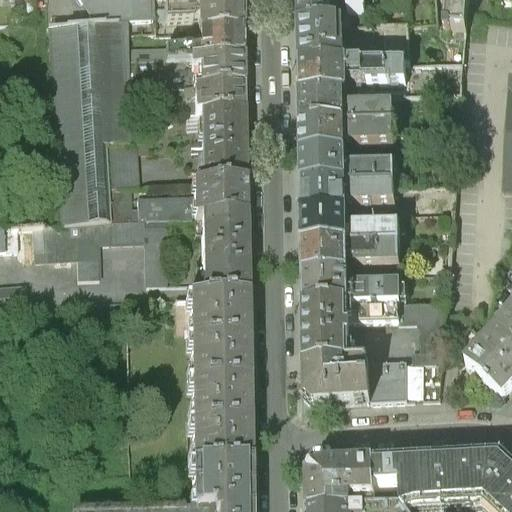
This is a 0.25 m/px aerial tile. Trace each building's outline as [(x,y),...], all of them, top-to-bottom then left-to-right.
[(35,0),(20,0),(0,1),(0,30),(8,30),(7,19),(36,17),(35,0)] [(181,0),(182,11),(243,11),(243,4),(242,0),(181,0)] [(301,0),(302,15),(302,33),(342,33),(350,33),(349,19),(348,0),(301,0)] [(348,0),(349,19),(367,19),(366,9),(365,0),(348,0)] [(388,0),(388,14),(408,13),(407,0),(388,0)] [(469,0),(450,0),(450,29),(444,36),(449,41),(455,37),(468,37),(469,18),(469,0)] [(367,19),(349,19),(350,33),(380,33),(378,10),(366,9),(367,19)] [(243,14),(243,11),(182,11),(162,11),(162,25),(198,24),(199,38),(200,38),(243,37),(243,14)] [(89,27),(49,29),(60,231),(98,230),(114,229),(109,147),(131,148),(130,94),(130,65),(129,52),(129,25),(89,27)] [(303,72),(342,72),(342,33),(302,33),(302,61),(303,72)] [(243,59),(243,37),(200,38),(200,51),(129,52),(130,65),(168,65),(190,65),(243,64),(243,59)] [(243,64),(190,65),(190,77),(201,77),(201,94),(244,93),(243,86),(243,64)] [(168,65),(130,65),(130,94),(167,94),(168,65)] [(303,86),(303,103),(344,103),(347,103),(347,90),(361,90),(407,90),(407,71),(342,72),(303,72),(303,86)] [(511,73),(509,74),(502,190),(511,190),(511,73)] [(347,90),(347,103),(362,102),(361,90),(347,90)] [(201,94),(167,94),(167,107),(187,107),(187,119),(202,119),(244,118),(244,98),(244,93),(201,94)] [(304,129),(304,134),(396,133),(395,114),(344,113),(344,103),(303,103),(304,129)] [(245,154),(244,118),(202,119),(203,191),(245,191),(245,154)] [(305,159),(305,163),(346,163),(347,150),(396,149),(396,133),(304,134),(305,159)] [(136,148),(131,148),(109,147),(114,229),(129,229),(129,216),(130,216),(130,191),(137,191),(136,148)] [(305,188),(305,192),(398,192),(397,173),(373,173),(371,176),(346,176),(346,163),(305,163),(305,188)] [(245,191),(203,191),(195,191),(195,204),(139,204),(138,215),(130,216),(129,216),(129,229),(166,228),(202,227),(246,225),(245,197),(245,191)] [(305,197),(306,223),(347,223),(347,212),(398,211),(398,192),(305,192),(305,197)] [(306,245),(307,253),(400,252),(399,234),(354,235),(354,241),(348,241),(347,223),(306,223),(306,245)] [(246,265),(246,225),(202,227),(204,305),(247,305),(246,265)] [(60,231),(0,234),(0,258),(15,257),(23,267),(74,264),(77,286),(99,284),(98,249),(143,248),(145,291),(167,291),(166,228),(129,229),(114,229),(98,230),(60,231)] [(307,258),(307,284),(352,283),(352,272),(400,271),(400,252),(307,253),(307,258)] [(308,309),(308,313),(401,310),(401,294),(352,294),(352,283),(307,284),(308,309)] [(0,291),(0,314),(25,313),(24,290),(0,291)] [(190,306),(192,345),(249,344),(247,322),(247,305),(204,305),(190,306)] [(309,373),(351,373),(351,349),(355,349),(355,337),(350,337),(350,332),(401,332),(401,310),(308,313),(308,336),(309,373)] [(417,361),(417,369),(449,369),(448,310),(401,310),(401,332),(422,332),(422,350),(424,353),(424,361),(417,361)] [(511,314),(497,331),(511,345),(511,314)] [(511,345),(497,331),(464,367),(500,399),(511,386),(511,345)] [(192,345),(193,386),(250,385),(249,358),(249,344),(192,345)] [(409,393),(408,372),(351,373),(309,373),(309,378),(310,406),(315,410),(320,414),(373,412),(372,393),(409,393)] [(193,386),(194,428),(250,426),(250,408),(250,385),(193,386)] [(251,446),(250,426),(194,428),(192,471),(251,468),(251,446)] [(477,468),(375,473),(375,497),(402,497),(403,511),(511,511),(511,474),(503,466),(477,468)] [(251,511),(251,490),(251,468),(192,471),(192,511),(251,511)] [(309,498),(308,511),(403,511),(402,497),(375,497),(375,473),(308,475),(309,498)]
